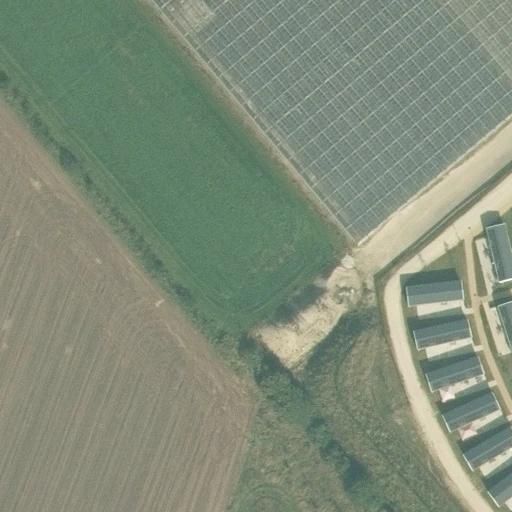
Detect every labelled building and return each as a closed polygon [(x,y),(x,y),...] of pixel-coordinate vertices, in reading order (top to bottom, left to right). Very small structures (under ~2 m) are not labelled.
[(511,0),(149,0),(356,246),(511,115),(511,0)] [(511,233),(509,216),(471,238),(477,300),(511,289),(511,233)] [(402,294),(401,302),(405,327),(474,316),(466,238),(411,283),(402,294)] [(511,296),(479,307),(498,373),(511,368),(511,296)] [(474,316),(405,327),(406,329),(417,372),(485,355),(474,316)] [(485,355),(417,372),(432,412),(432,413),(498,389),(485,355)] [(511,368),(498,373),(511,399),(511,368)] [(511,415),(498,389),(432,413),(454,456),(511,424),(511,415)] [(511,424),(454,456),(479,493),(479,494),(511,471),(511,424)] [(511,511),(511,471),(479,494),(493,511),(511,511)]
